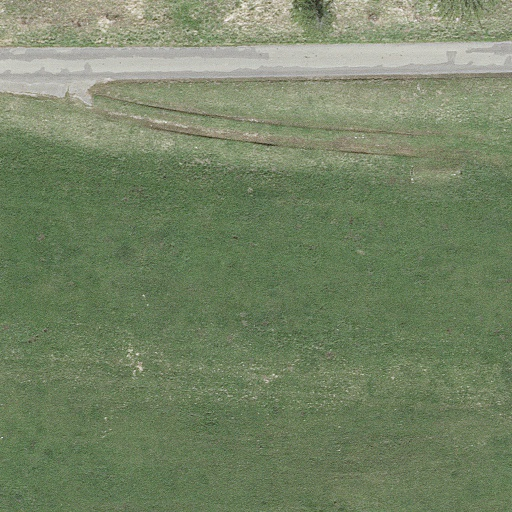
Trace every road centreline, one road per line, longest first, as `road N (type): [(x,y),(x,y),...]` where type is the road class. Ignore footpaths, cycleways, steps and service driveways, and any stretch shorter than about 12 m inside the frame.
road 1 (track): [(511,158),(480,149),(214,131),(0,66)]
road 2 (unclassified): [(0,60),(511,56)]
